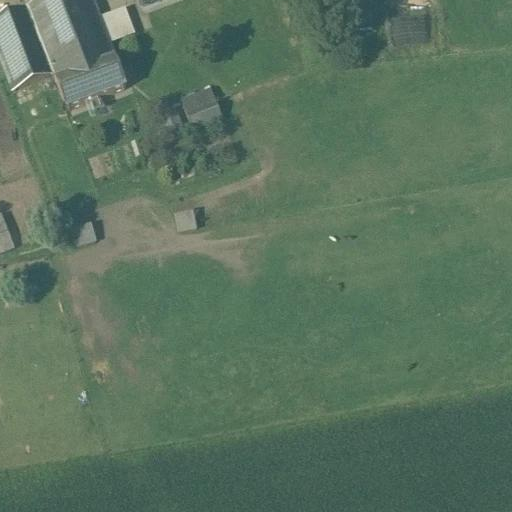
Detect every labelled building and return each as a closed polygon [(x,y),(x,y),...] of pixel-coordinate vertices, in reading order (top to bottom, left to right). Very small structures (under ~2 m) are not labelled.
[(89,0),(52,0),(0,21),(0,59),(14,94),(53,78),(56,85),(114,61),(89,0)] [(332,0),(318,0),(308,1),(309,14),(334,11),(332,0)] [(114,61),(56,85),(67,114),(126,92),(114,61)] [(196,129),(226,118),(215,89),(185,100),(196,129)] [(198,214),(178,217),(181,235),(201,232),(198,214)] [(0,251),(3,258),(19,251),(4,217),(0,219),(0,251)] [(79,251),(101,244),(95,227),(73,234),(79,251)]
